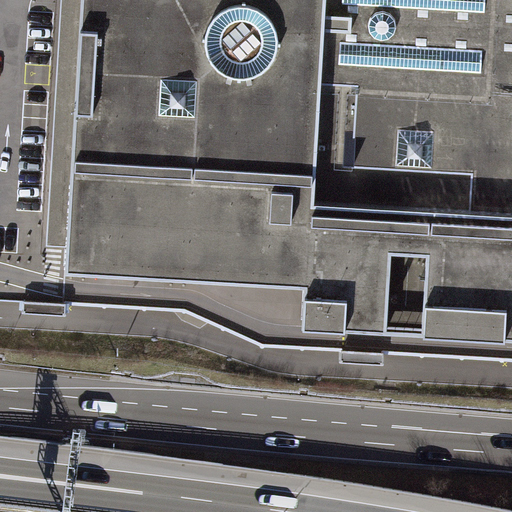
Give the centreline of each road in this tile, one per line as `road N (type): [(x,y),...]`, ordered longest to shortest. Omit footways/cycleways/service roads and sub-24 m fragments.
road 1 (motorway): [(511,454),(0,407)]
road 2 (motorway): [(287,511),(143,493)]
road 3 (motorway): [(143,493),(0,471)]
road 4 (motorway): [(143,493),(0,481)]
